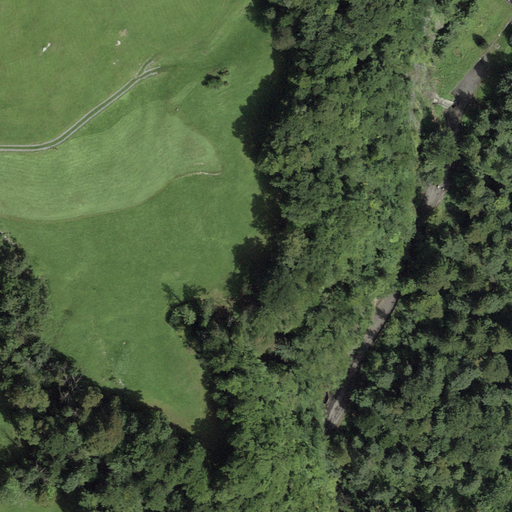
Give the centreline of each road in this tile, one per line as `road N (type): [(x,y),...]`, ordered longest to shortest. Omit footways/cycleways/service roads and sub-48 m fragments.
road 1 (primary): [(510,0),(440,83),(309,192),(236,269),(153,395),(107,511)]
road 2 (track): [(511,31),(456,118),(388,302),(316,439)]
road 3 (track): [(0,146),(59,140),(143,74)]
